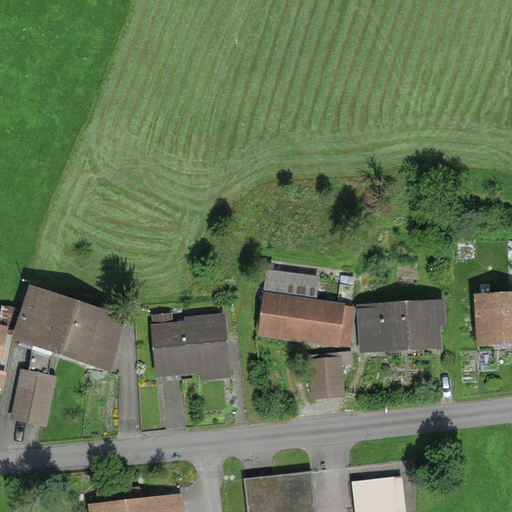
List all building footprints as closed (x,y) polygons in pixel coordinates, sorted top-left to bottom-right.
[(263,331),(346,342),(351,312),(310,306),(313,281),(271,275),(263,331)] [(89,311),(91,302),(74,297),(72,306),(34,295),(18,345),(39,351),(42,340),(107,357),(118,319),(89,311)] [(511,298),(479,300),(482,341),(511,339),(511,298)] [(367,329),(368,346),(437,342),(436,320),(442,319),(441,313),(435,313),(435,307),(407,308),(407,299),(390,299),(390,308),(360,312),(360,329),(367,329)] [(0,331),(14,334),(18,310),(2,307),(0,319),(0,331)] [(205,369),(205,367),(225,365),(221,318),(196,320),(197,324),(190,324),(190,328),(156,331),(160,374),(205,369)] [(310,363),(313,397),(341,395),(338,360),(310,363)] [(23,373),(13,417),(44,423),(53,379),(23,373)] [(429,450),(430,486),(440,486),(439,450),(429,450)] [(308,511),(304,474),(312,473),(312,472),(272,476),(273,484),(246,487),(245,479),(244,479),(247,511),(308,511)] [(359,482),(362,511),(397,511),(394,478),(359,482)] [(98,511),(154,511),(153,505),(137,507),(136,492),(100,496),(102,511),(98,511)]
